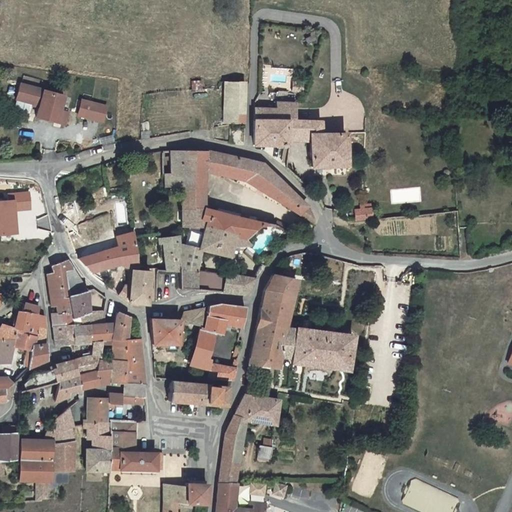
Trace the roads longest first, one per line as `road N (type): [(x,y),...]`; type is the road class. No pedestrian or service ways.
road 1 (residential): [(325,242),(313,199),(268,157),(200,138),(44,171)]
road 2 (track): [(247,151),(259,17),(332,27),(339,124)]
road 3 (residential): [(325,242),(364,259),(449,264),(511,254)]
road 4 (residential): [(0,417),(25,374),(51,356),(35,278)]
road 5 (residential): [(215,430),(239,380),(252,300)]
